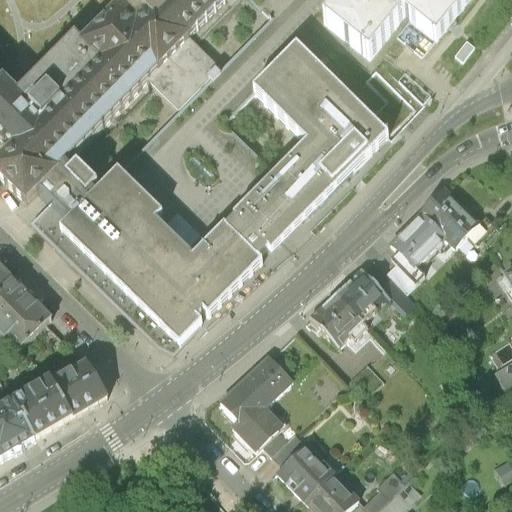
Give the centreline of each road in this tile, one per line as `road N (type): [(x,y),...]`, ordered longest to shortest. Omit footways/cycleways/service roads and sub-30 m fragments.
road 1 (secondary): [(160,406),(324,269),(404,187)]
road 2 (residential): [(160,406),(0,241)]
road 3 (secondary): [(0,507),(160,406)]
road 4 (secondary): [(511,93),(440,130),(404,187)]
road 5 (residential): [(262,511),(160,406)]
road 6 (secondary): [(404,187),(511,133)]
